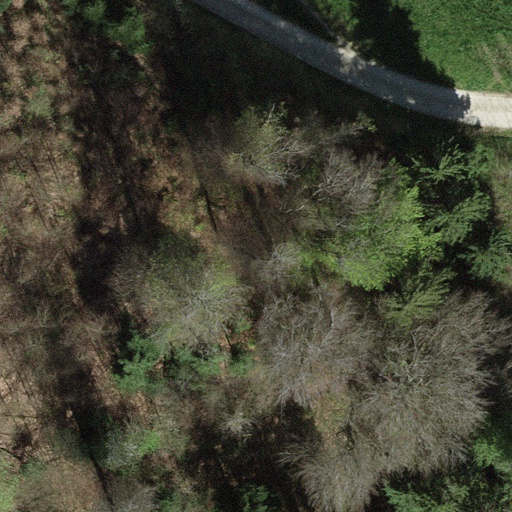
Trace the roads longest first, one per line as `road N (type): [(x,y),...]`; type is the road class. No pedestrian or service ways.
road 1 (track): [(511,102),(449,100),(365,70)]
road 2 (track): [(365,70),(232,0)]
